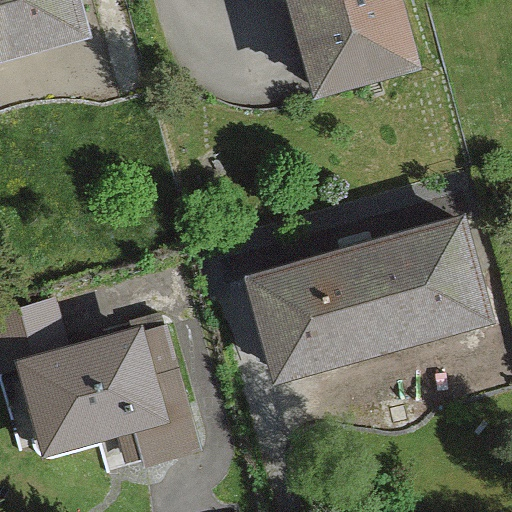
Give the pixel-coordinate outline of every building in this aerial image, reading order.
[(80,0),(0,0),(0,50),(88,27),(80,0)] [(418,55),(402,0),(287,0),(310,84),(418,55)] [(462,205),(242,269),(273,375),(493,311),(462,205)] [(77,286),(0,307),(0,368),(19,363),(14,347),(89,326),(77,286)] [(89,326),(14,347),(19,363),(43,447),(117,426),(168,412),(143,323),(139,312),(89,326)] [(166,317),(143,323),(168,412),(117,426),(124,453),(142,448),(145,459),(202,443),(166,317)]
